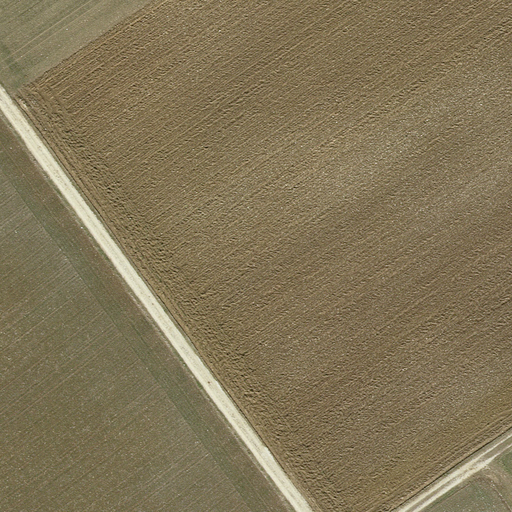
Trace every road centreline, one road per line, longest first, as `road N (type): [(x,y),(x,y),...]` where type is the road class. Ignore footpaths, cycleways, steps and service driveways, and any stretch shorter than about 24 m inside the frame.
road 1 (track): [(0,97),(301,511)]
road 2 (track): [(408,511),(511,440)]
